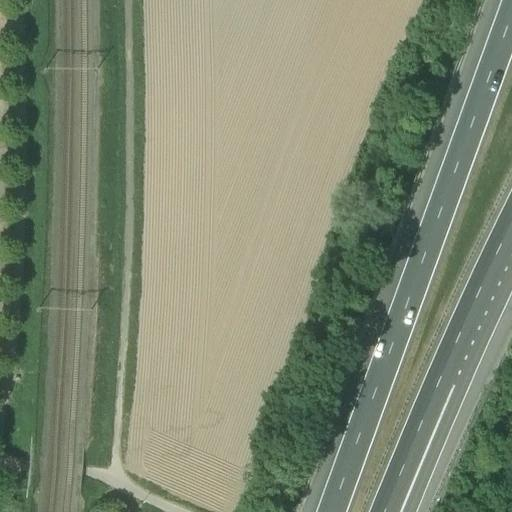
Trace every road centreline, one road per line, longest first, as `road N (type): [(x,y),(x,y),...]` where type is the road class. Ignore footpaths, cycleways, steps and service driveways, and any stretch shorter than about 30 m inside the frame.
road 1 (motorway): [(511,10),(330,511)]
road 2 (track): [(114,481),(128,0)]
road 3 (motorway): [(384,511),(511,222)]
